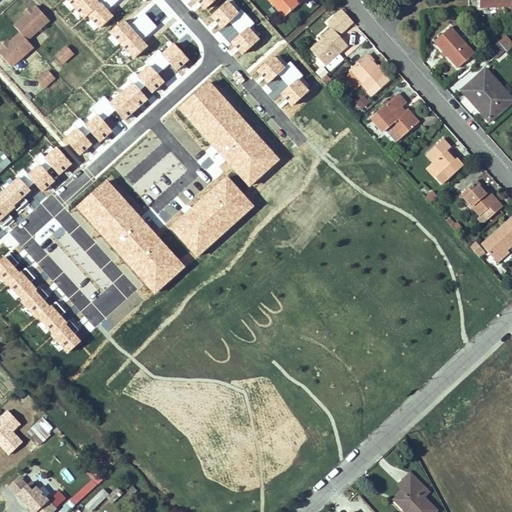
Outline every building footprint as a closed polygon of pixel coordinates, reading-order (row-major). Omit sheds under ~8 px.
[(267,0),(284,17),(301,2),(299,0),(267,0)] [(511,7),(511,0),(479,0),(479,8),(511,7)] [(26,15),(13,26),(19,33),(25,40),(47,20),(35,6),(30,11),(26,15)] [(353,24),(341,11),(334,17),(346,31),(353,24)] [(325,67),(348,47),(338,38),(346,31),(334,17),(327,24),(331,29),(320,40),(321,40),(324,43),(313,54),(325,67)] [(474,55),(450,29),(434,44),(443,53),(458,70),(474,55)] [(34,34),(38,44),(48,39),(44,30),(34,34)] [(2,48),(0,50),(0,56),(10,67),(32,47),(25,40),(19,33),(6,44),(2,48)] [(488,51),(498,61),(511,48),(511,41),(505,35),(488,51)] [(313,54),(324,43),(321,40),(310,50),(313,54)] [(65,47),(54,56),(61,64),(71,55),(65,47)] [(389,83),(366,57),(349,72),(372,98),(389,83)] [(86,71),(96,64),(91,58),(81,65),(86,71)] [(46,71),(36,80),(43,88),(53,78),(46,71)] [(501,89),(484,71),(478,77),(484,83),(485,82),(497,93),(501,89)] [(511,104),(511,101),(501,89),(497,93),(485,82),(484,83),(478,77),(461,94),(466,100),(468,98),(481,111),(479,114),(487,123),(491,119),(494,121),(511,104)] [(364,95),(355,101),(360,109),(369,103),(364,95)] [(405,114),(401,110),(406,105),(398,96),(370,120),(383,134),(390,127),(401,139),(416,127),(405,114)] [(481,111),(468,98),(466,100),(479,114),(481,111)] [(418,124),(407,112),(405,114),(416,127),(418,124)] [(463,166),(448,151),(450,149),(443,141),(426,156),(433,164),(431,165),(440,174),(446,181),(463,166)] [(0,171),(10,162),(0,151),(0,171)] [(440,174),(431,165),(429,168),(437,177),(440,174)] [(502,209),(496,202),(495,204),(486,194),(476,183),(460,197),(480,218),(482,216),(487,222),(502,209)] [(496,202),(488,193),(486,194),(495,204),(496,202)] [(511,220),(481,247),(494,262),(505,252),(511,246),(511,220)] [(497,265),(508,255),(505,252),(494,262),(497,265)] [(42,416),(18,440),(31,453),(55,430),(42,416)] [(68,467),(60,471),(66,484),(73,480),(68,467)] [(425,487),(410,473),(398,484),(404,490),(411,484),(420,493),(425,487)] [(51,511),(55,509),(35,486),(32,490),(20,476),(8,486),(31,511),(51,511)] [(90,479),(70,498),(76,504),(96,486),(90,479)] [(433,511),(437,509),(423,496),(429,491),(425,487),(420,493),(411,484),(404,490),(396,497),(406,508),(404,510),(405,511),(433,511)] [(90,511),(108,495),(103,489),(85,506),(90,511)] [(406,508),(396,497),(394,500),(404,510),(406,508)]
